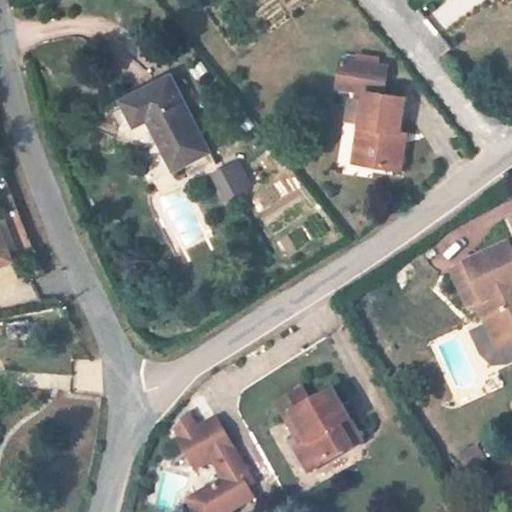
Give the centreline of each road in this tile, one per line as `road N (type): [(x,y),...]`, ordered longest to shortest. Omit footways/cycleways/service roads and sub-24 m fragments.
road 1 (residential): [(124,406),(511,158)]
road 2 (residential): [(0,15),(33,150),(115,346),(124,406)]
road 3 (unknown): [(503,163),(421,50)]
